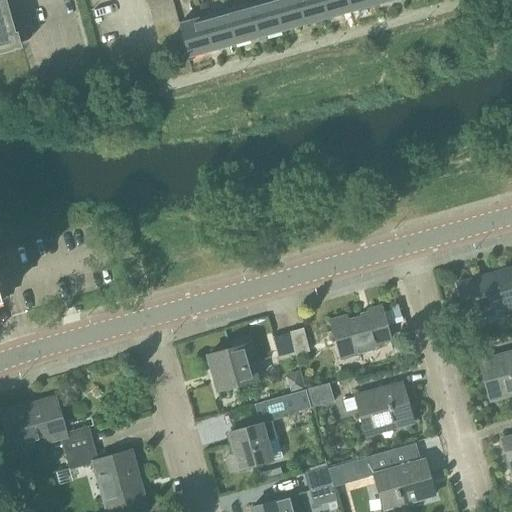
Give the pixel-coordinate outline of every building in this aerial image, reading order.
[(0,0),(0,54),(15,50),(0,0)] [(147,0),(151,11),(174,4),(172,0),(147,0)] [(272,0),(269,0),(249,6),(258,39),(282,33),(272,0)] [(272,0),(282,33),(305,26),(297,0),(272,0)] [(322,0),(297,0),(305,26),(328,20),(322,0)] [(347,0),(322,0),(328,20),(351,13),(347,0)] [(347,0),(351,13),(374,6),(372,0),(347,0)] [(151,11),(154,22),(177,16),(174,4),(151,11)] [(249,6),(226,12),(235,46),(258,39),(249,6)] [(213,52),(235,46),(226,12),(204,18),(213,52)] [(179,25),(180,25),(177,16),(154,22),(157,33),(179,27),(179,25)] [(204,18),(180,25),(179,25),(179,27),(183,38),(186,49),(188,59),(213,52),(204,18)] [(183,38),(179,27),(157,33),(160,44),(183,38)] [(186,49),(183,38),(160,44),(163,56),(186,49)] [(135,84),(148,80),(143,64),(131,67),(135,84)] [(133,249),(128,233),(115,237),(119,253),(133,249)] [(468,319),(511,306),(511,280),(509,271),(458,285),(468,319)] [(391,311),(382,313),(383,315),(386,325),(395,323),(403,321),(398,303),(390,306),(391,311)] [(342,359),(357,354),(356,350),(390,340),(386,325),(383,315),(382,313),(381,307),(369,310),(371,316),(348,322),(347,317),(332,321),(334,331),(324,333),(326,344),(337,341),(342,359)] [(307,328),(289,332),(296,355),(313,350),(307,328)] [(279,360),(296,355),(289,332),(273,337),(279,360)] [(225,351),(208,355),(218,390),(257,380),(247,345),(225,351)] [(491,400),(511,394),(511,352),(480,362),(491,400)] [(329,383),(306,390),(311,408),(334,401),(329,383)] [(403,384),(355,397),(366,435),(413,422),(403,384)] [(258,424),(229,432),(240,470),(272,461),(267,443),(277,440),(271,421),(288,417),(288,414),(311,408),(306,390),(254,404),(260,424),(258,424)] [(65,452),(93,444),(89,427),(65,434),(56,399),(2,414),(12,453),(61,439),(65,452)] [(511,474),(511,436),(502,439),(508,464),(511,474)] [(93,444),(65,452),(70,468),(70,470),(94,464),(107,511),(124,511),(147,506),(132,452),(98,461),(93,444)] [(365,458),(327,469),(332,485),(332,487),(370,476),(365,458)] [(384,509),(434,495),(432,488),(424,461),(374,475),(381,501),(384,509)] [(303,473),(309,492),(332,485),(327,469),(327,467),(303,473)] [(73,482),(70,470),(70,468),(50,474),(50,475),(56,473),(59,486),(73,482)] [(280,468),(255,475),(258,487),(283,479),(280,468)] [(298,511),(294,496),(251,508),(252,511),(298,511)]
